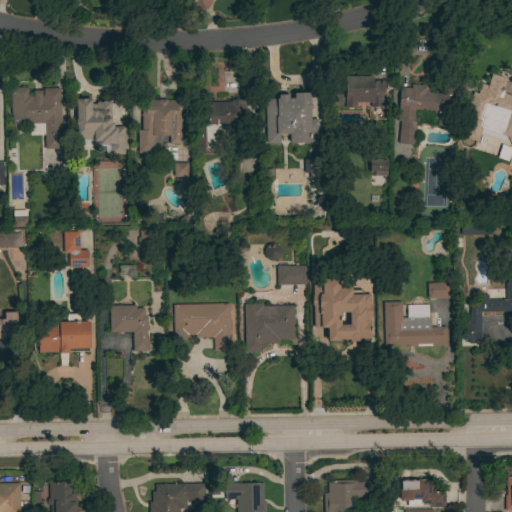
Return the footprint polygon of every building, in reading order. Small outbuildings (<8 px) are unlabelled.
[(511,96),(511,139),(483,129),(478,142),(463,137),(470,115),(465,113),(472,92),(477,94),(480,83),(487,85),(490,74),(502,77),(501,79),(505,80),(502,90),(503,91),(502,93),(511,96)] [(331,105),(331,104),(328,104),(328,98),(331,98),(331,92),(343,92),(343,76),(372,76),(372,80),(384,80),(384,94),(381,94),(381,107),(370,107),(370,103),(355,102),(355,108),(343,108),(343,105),(331,105)] [(399,87),(410,88),(410,84),(425,86),(425,92),(440,94),(440,87),(453,88),(449,127),(436,126),(437,112),(418,110),(418,113),(416,112),(413,145),(411,144),(410,146),(399,145),(399,143),(397,143),(399,121),(397,121),(399,87)] [(60,145),(59,145),(59,149),(44,149),(44,134),(30,134),(29,126),(12,126),(11,115),(10,115),(10,88),(27,88),(27,96),(33,96),(33,91),(40,91),(40,96),(43,96),(43,88),(59,88),(60,145)] [(309,103),(310,103),(310,109),(309,109),(309,119),(317,119),(317,139),(310,139),(310,143),(303,143),(303,144),(302,145),(300,146),(297,145),(296,145),(295,143),(288,143),(288,134),(287,134),(286,135),(285,136),(283,136),(281,136),(281,135),(280,134),(278,134),(279,143),(265,144),(264,99),(277,98),(277,95),(277,93),(287,93),(288,99),(293,98),(293,93),(309,93),(309,103)] [(124,154),(109,155),(109,145),(106,145),(106,144),(98,145),(98,143),(95,143),(95,141),(93,141),(93,139),(77,140),(77,135),(76,135),(75,125),(74,119),(75,119),(75,99),(90,99),(90,104),(96,104),(96,102),(110,101),(110,117),(109,117),(109,122),(113,122),(113,127),(123,127),(124,154)] [(157,100),(166,100),(181,100),(181,122),(180,122),(180,144),(169,144),(169,136),(153,136),(153,144),(152,144),(152,154),(137,153),(137,130),(141,130),(141,106),(140,106),(141,100),(157,100)] [(247,124),(228,125),(228,153),(205,153),(205,151),(196,152),(195,136),(199,136),(198,100),(208,100),(208,102),(230,102),(230,100),(245,100),(245,109),(247,109),(247,124)] [(320,178),(309,179),(309,173),(303,173),(303,159),(309,159),(309,158),(319,158),(320,178)] [(386,159),(386,176),(373,176),(373,172),(369,172),(369,159),(386,159)] [(187,177),(173,177),(173,163),(187,163),(187,177)] [(25,216),(26,227),(13,227),(12,217),(25,216)] [(459,235),(459,221),(490,221),(491,234),(474,234),(459,235)] [(87,267),(68,267),(67,252),(64,252),(63,231),(78,231),(78,250),(87,250),(87,267)] [(0,232),(21,232),(21,246),(0,246),(0,232)] [(268,244),(273,243),(277,246),(280,249),(280,254),(278,258),(274,260),(269,261),(265,259),(263,255),(262,250),(265,246),(268,244)] [(305,265),(305,284),(276,285),(275,266),(305,265)] [(480,340),(461,341),(461,325),(463,325),(462,319),(469,319),(468,304),(477,303),(477,294),(487,294),(487,300),(504,300),(504,283),(506,283),(505,270),(511,270),(511,315),(504,316),(504,312),(480,312),(480,340)] [(338,288),(350,288),(350,295),(369,294),(369,305),(370,305),(370,317),(369,317),(369,338),(358,339),(358,341),(347,341),(347,339),(339,339),(339,341),(326,341),(325,328),(312,328),(312,306),(311,306),(310,295),(311,295),(311,285),(320,285),(320,279),(337,279),(338,288)] [(447,282),(448,298),(426,298),(426,283),(447,282)] [(382,302),(400,301),(400,317),(429,317),(429,327),(445,327),(445,328),(446,328),(446,345),(442,345),(443,346),(430,346),(430,344),(416,344),(416,346),(407,346),(407,345),(388,345),(388,346),(383,346),(382,302)] [(221,303),(221,305),(224,305),(224,303),(228,303),(229,350),(212,351),(212,338),(195,338),(195,334),(187,335),(187,337),(173,338),(172,305),(221,303)] [(243,305),(262,304),(262,306),(292,306),(292,339),(278,339),(278,344),(259,344),(259,352),(244,353),(243,305)] [(109,333),(108,306),(135,305),(135,308),(143,308),(143,316),(145,316),(145,321),(146,321),(147,325),(148,325),(148,330),(145,330),(145,337),(148,337),(148,351),(132,351),(131,332),(109,333)] [(427,306),(405,306),(405,319),(428,318),(427,306)] [(0,319),(4,319),(3,311),(16,311),(16,336),(5,336),(5,339),(0,339),(0,319)] [(37,353),(37,322),(66,321),(65,314),(79,314),(79,321),(88,320),(88,352),(37,353)] [(511,476),(511,511),(504,511),(503,495),(505,495),(505,477),(511,476)] [(416,503),(410,503),(409,500),(398,500),(398,489),(399,489),(399,480),(416,480),(416,479),(425,479),(425,480),(432,480),(432,491),(434,491),(444,491),(444,506),(428,506),(428,504),(418,504),(416,503)] [(323,511),(323,493),(327,493),(326,481),(352,480),(352,482),(370,482),(371,497),(356,497),(356,511),(323,511)] [(47,503),(46,500),(48,498),(48,482),(59,482),(59,481),(69,481),(69,482),(74,481),(75,502),(76,502),(76,509),(78,509),(78,511),(50,511),(49,505),(48,505),(47,503)] [(233,510),(228,508),(225,503),(225,500),(224,500),(224,483),(262,483),(262,501),(264,501),(264,511),(235,511),(235,510),(233,510)] [(0,511),(0,484),(18,484),(18,511),(0,511)] [(204,484),(204,500),(185,501),(186,508),(178,508),(178,511),(148,511),(148,502),(151,502),(150,491),(154,491),(154,484),(204,484)]
